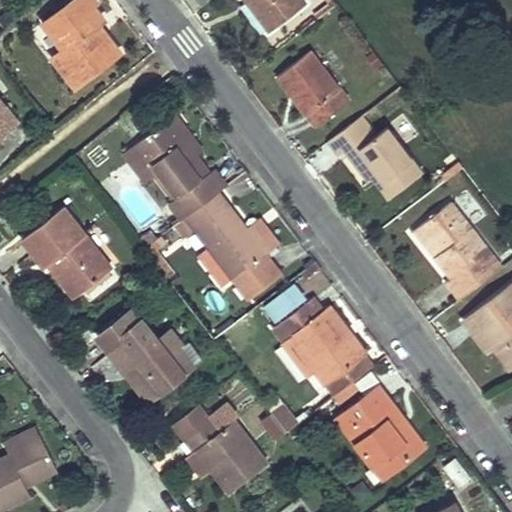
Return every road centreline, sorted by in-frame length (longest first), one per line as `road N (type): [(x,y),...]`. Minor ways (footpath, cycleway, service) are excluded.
road 1 (residential): [(511,463),(155,0)]
road 2 (residential): [(113,511),(123,491),(112,445),(0,301)]
